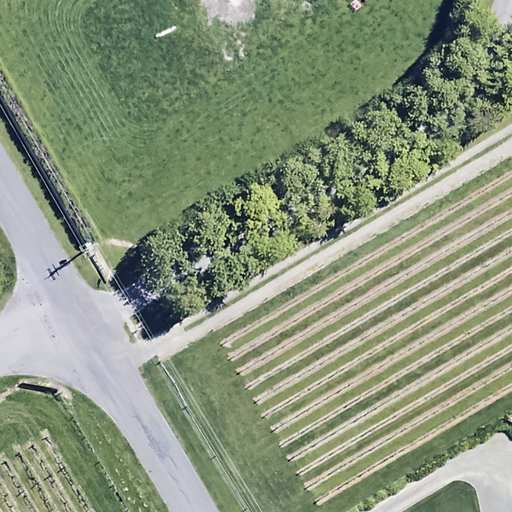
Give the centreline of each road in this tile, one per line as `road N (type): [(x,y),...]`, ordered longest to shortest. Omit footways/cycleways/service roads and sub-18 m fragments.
road 1 (unclassified): [(192,511),(65,296)]
road 2 (unclassified): [(65,296),(0,184)]
